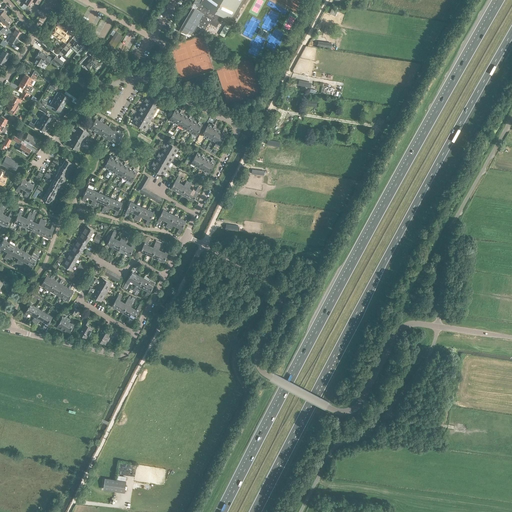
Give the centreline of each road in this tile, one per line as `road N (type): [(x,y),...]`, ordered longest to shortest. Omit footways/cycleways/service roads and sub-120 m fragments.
road 1 (motorway): [(501,0),(223,511)]
road 2 (track): [(68,511),(325,0)]
road 3 (motorway): [(254,511),(511,35)]
road 4 (unclassified): [(326,406),(260,370),(262,342),(281,305),(271,278),(184,238)]
road 5 (unclassified): [(438,327),(451,231),(511,119)]
road 6 (residential): [(196,213),(236,126),(145,79)]
road 7 (unclassified): [(326,406),(339,412),(359,404),(402,328),(438,327)]
road 8 (tertiary): [(10,329),(116,354),(136,334)]
road 9 (unclassified): [(301,511),(332,450),(385,416)]
road 10 (residential): [(10,329),(67,212)]
